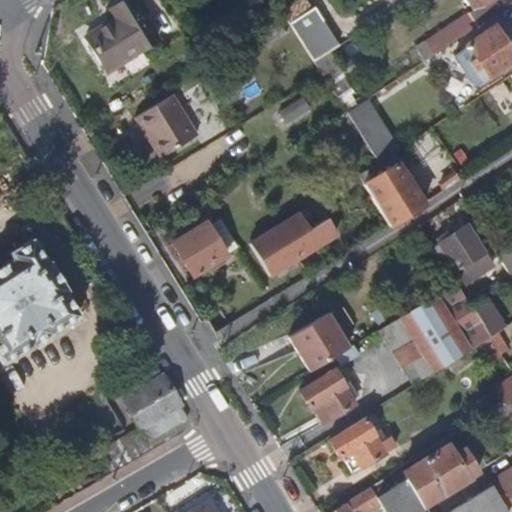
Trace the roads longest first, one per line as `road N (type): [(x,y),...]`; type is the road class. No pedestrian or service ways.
road 1 (tertiary): [(0,56),(231,436)]
road 2 (residential): [(89,511),(231,436)]
